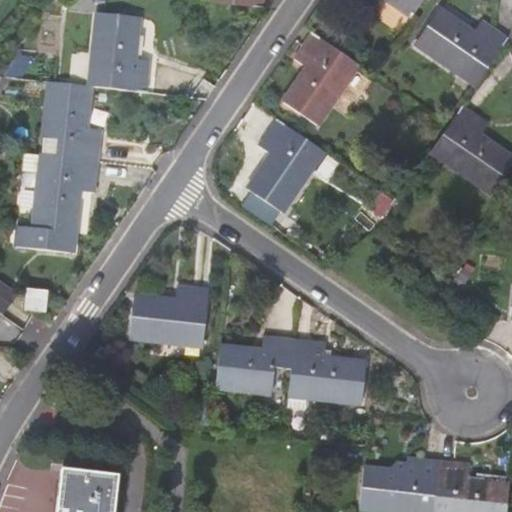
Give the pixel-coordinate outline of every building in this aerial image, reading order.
[(377,0),(405,19),(417,0),(377,0)] [(86,15),(80,69),(79,87),(103,89),(133,92),(136,62),(120,61),(125,18),(86,15)] [(432,16),(410,47),(467,87),(498,41),(469,21),(460,34),(432,16)] [(305,36),(286,62),(301,72),(276,105),(307,126),(349,66),(305,36)] [(37,83),(29,155),(17,154),(15,173),(27,174),(21,227),(11,226),(9,249),(57,254),(64,189),(82,190),(88,129),(71,127),(76,87),(37,83)] [(453,110),(440,129),(422,153),(483,196),(504,164),(472,141),(480,129),(453,110)] [(268,118),(249,145),(263,155),(241,186),(273,209),(315,150),(268,118)] [(511,276),(503,275),(501,300),(497,330),(511,331),(511,276)] [(16,286),(13,307),(32,308),(34,287),(16,286)] [(125,311),(120,350),(193,358),(199,304),(167,300),(165,315),(125,311)] [(212,359),(207,400),(262,405),(266,382),(282,383),(279,407),(351,414),(355,373),(315,369),(317,354),(255,348),(254,363),(212,359)] [(348,478),(344,511),(419,511),(421,501),(441,503),(439,511),(493,511),(495,494),(456,490),(458,474),(392,467),(392,471),(391,482),(377,481),(348,478)] [(392,471),(383,469),(378,476),(377,481),(391,482),(392,471)] [(59,471),(53,511),(110,511),(115,477),(59,471)]
